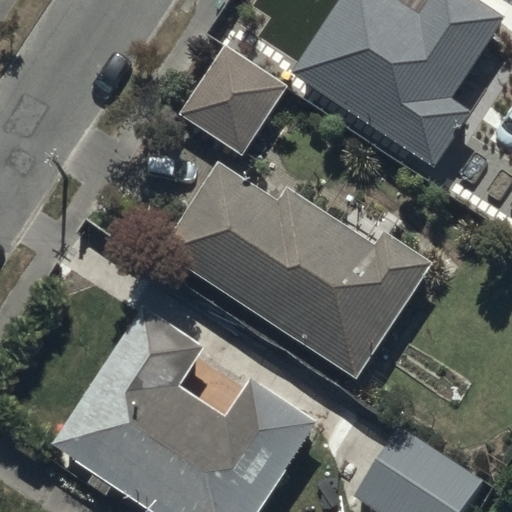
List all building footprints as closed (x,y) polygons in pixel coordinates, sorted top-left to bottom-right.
[(392,0),(347,0),(295,81),(440,176),(479,118),(456,103),(508,24),(471,0),(438,0),(424,21),(392,0)] [(229,48),(182,118),(247,162),(294,92),(229,48)] [(165,258),(361,386),(437,271),(384,236),(373,252),(290,198),(283,210),(222,171),(165,258)] [(147,314),(55,453),(98,481),(92,490),(116,506),(123,495),(147,511),(271,511),(325,431),(257,386),(231,423),(185,393),(210,356),(147,314)] [(469,511),(487,484),(401,432),(357,505),(369,511),(469,511)]
